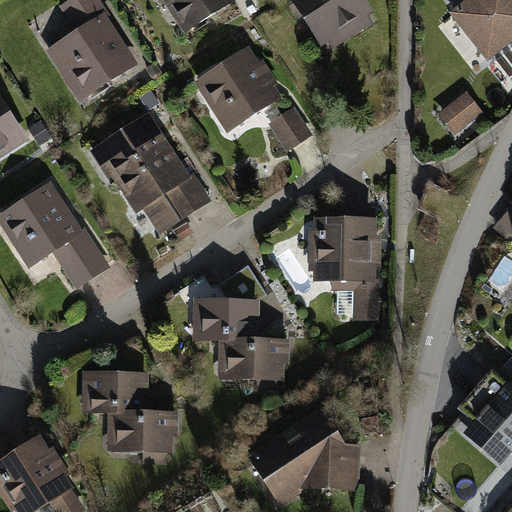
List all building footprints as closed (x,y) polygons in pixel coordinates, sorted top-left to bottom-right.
[(74,22),(36,49),(80,112),(143,68),(95,0),(67,0),(61,4),(74,22)] [(237,0),(158,0),(186,40),(240,4),(237,0)] [(364,0),(281,0),(318,58),(377,21),(364,0)] [(511,0),(463,0),(449,11),(488,60),(511,41),(511,0)] [(279,99),(246,50),(191,86),(224,136),(279,99)] [(484,112),(467,91),(439,114),(456,135),(484,112)] [(0,157),(24,143),(0,104),(0,157)] [(309,138),(292,113),(267,129),(284,155),(309,138)] [(109,189),(168,150),(145,117),(87,155),(109,189)] [(168,150),(109,189),(130,219),(141,212),(156,235),(203,204),(168,150)] [(428,184),(418,212),(442,221),(452,193),(428,184)] [(104,268),(50,186),(0,218),(0,232),(27,273),(54,255),(75,287),(104,268)] [(511,216),(496,235),(511,248),(511,216)] [(374,224),(305,223),(305,284),(328,284),(328,298),(356,298),(356,326),(375,326),(376,270),(364,270),(364,246),(374,246),(374,224)] [(216,344),(260,344),(260,319),(256,319),(256,304),(189,304),(189,344),(216,344)] [(260,344),(216,344),(216,385),(252,386),(252,403),(276,403),(276,385),(282,385),(282,367),(287,367),(287,344),(260,344)] [(107,414),(150,415),(151,377),(79,375),(78,414),(107,414)] [(511,441),(511,394),(491,378),(463,412),(491,433),(483,443),(500,457),(511,441)] [(318,406),(244,456),(271,511),(303,490),(353,496),(359,444),(329,441),(318,406)] [(150,415),(107,414),(106,454),(140,454),(140,469),(165,469),(166,461),(173,461),(173,439),(178,439),(178,416),(150,415)] [(88,511),(50,442),(0,469),(0,476),(4,484),(0,486),(0,490),(12,511),(88,511)]
